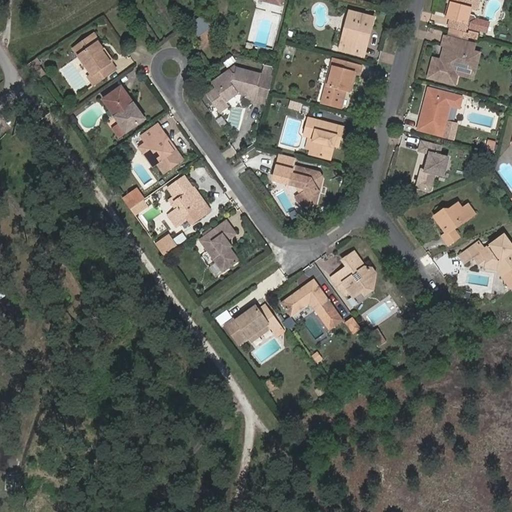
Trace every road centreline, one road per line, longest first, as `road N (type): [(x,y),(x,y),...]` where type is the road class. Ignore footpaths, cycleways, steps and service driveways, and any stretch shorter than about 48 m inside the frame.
road 1 (track): [(15,71),(327,511)]
road 2 (residential): [(374,194),(352,224),(314,246),(273,237),(172,87)]
road 3 (residential): [(374,194),(418,0)]
road 4 (residential): [(462,313),(374,194)]
